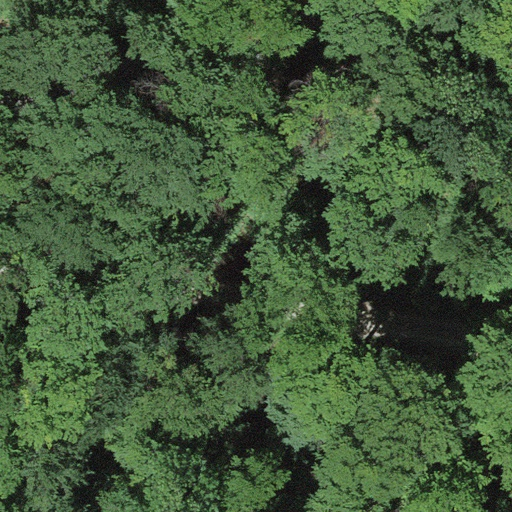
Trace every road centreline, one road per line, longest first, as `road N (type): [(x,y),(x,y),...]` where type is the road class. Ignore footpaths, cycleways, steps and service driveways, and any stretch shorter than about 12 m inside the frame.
road 1 (track): [(0,269),(511,336)]
road 2 (unclassified): [(381,0),(0,99)]
